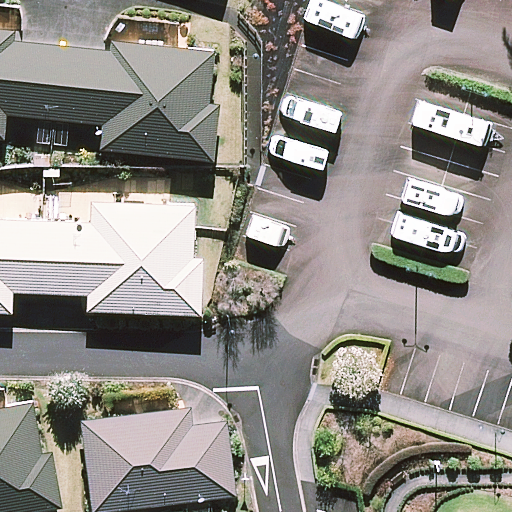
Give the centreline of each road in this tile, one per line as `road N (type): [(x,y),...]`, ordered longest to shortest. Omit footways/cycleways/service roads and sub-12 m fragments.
road 1 (residential): [(0,358),(253,367)]
road 2 (residential): [(283,511),(253,367)]
